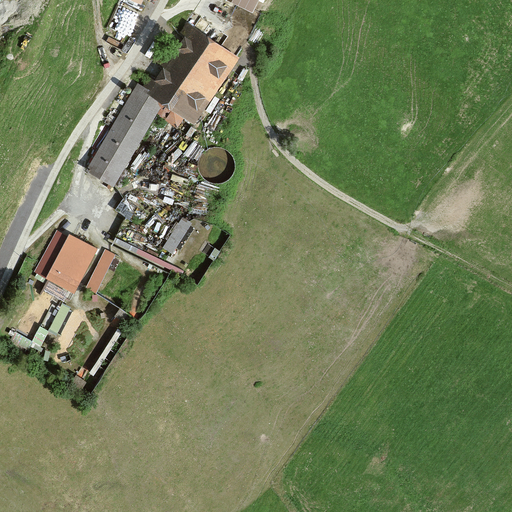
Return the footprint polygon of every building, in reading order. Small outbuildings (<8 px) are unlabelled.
[(264,0),(240,0),(260,10),(264,0)] [(202,120),(243,54),(189,21),(170,51),(180,57),(167,79),(157,73),(98,167),(118,180),(160,113),(184,128),(193,114),(202,120)] [(116,216),(132,221),(135,208),(120,203),(116,216)] [(122,231),(115,245),(181,278),(183,273),(126,244),(130,235),(122,231)] [(94,253),(73,245),(55,293),(76,301),(94,253)] [(86,290),(98,295),(116,255),(104,250),(86,290)] [(61,304),(52,332),(61,335),(70,307),(61,304)] [(43,329),(50,331),(58,311),(51,308),(43,329)] [(39,355),(49,332),(39,328),(34,341),(11,332),(7,342),(39,355)] [(76,378),(72,385),(82,391),(86,384),(76,378)]
